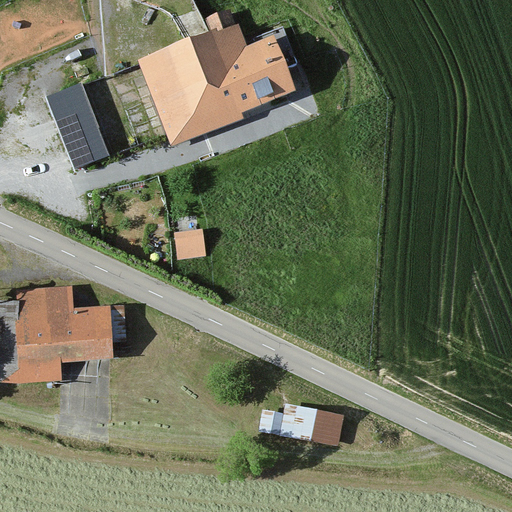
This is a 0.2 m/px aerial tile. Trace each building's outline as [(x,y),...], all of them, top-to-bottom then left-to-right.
[(232,13),(206,24),(210,34),(138,63),(173,151),(243,123),(241,118),(287,99),(265,45),(246,53),(238,33),(240,32),(232,13)] [(81,87),(47,101),(75,172),(109,158),(81,87)] [(206,256),(203,232),(174,236),(178,261),(206,256)] [(0,307),(0,388),(53,388),(53,368),(100,367),(100,349),(119,348),(119,311),(66,312),(66,295),(9,296),(10,307),(0,307)] [(332,450),(338,420),(276,409),(274,418),(255,415),(252,436),(332,450)]
